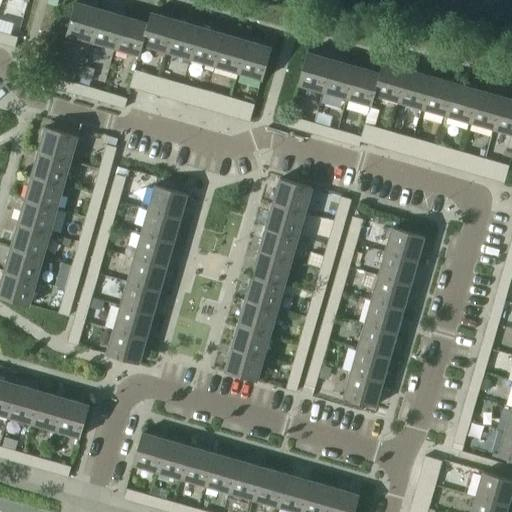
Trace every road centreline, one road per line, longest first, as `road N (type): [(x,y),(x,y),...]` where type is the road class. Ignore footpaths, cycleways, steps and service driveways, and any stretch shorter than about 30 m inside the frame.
road 1 (residential): [(406,460),(480,195),(277,138),(230,147),(136,119),(116,124),(30,98),(7,72)]
road 2 (residential): [(406,460),(131,384),(91,511)]
